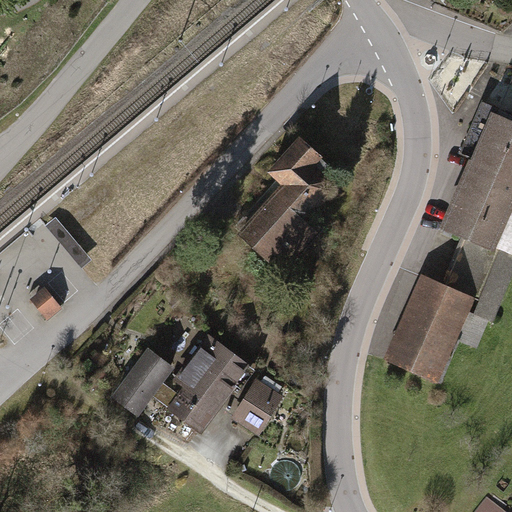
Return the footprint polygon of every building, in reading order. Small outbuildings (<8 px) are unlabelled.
[(511,113),(491,104),(471,150),(482,155),(450,227),(466,234),(444,284),(472,296),(481,300),(475,313),(496,322),(511,286),(511,113)] [(325,156),(306,139),(274,173),(287,185),(245,231),(275,259),(285,248),(300,262),(330,229),(317,217),(341,191),(315,167),(325,156)] [(62,216),(52,222),(70,248),(79,242),(62,216)] [(444,284),(428,277),(391,361),(435,381),(472,296),(444,284)] [(46,287),(32,298),(48,317),(62,306),(46,287)] [(251,365),(211,335),(180,376),(189,383),(185,389),(216,412),(251,365)] [(149,351),(116,394),(139,411),(150,396),(165,407),(156,419),(191,445),(216,412),(185,389),(179,396),(164,385),(175,370),(149,351)] [(291,397),(261,378),(236,418),(265,437),(291,397)] [(511,511),(491,496),(478,511),(511,511)]
